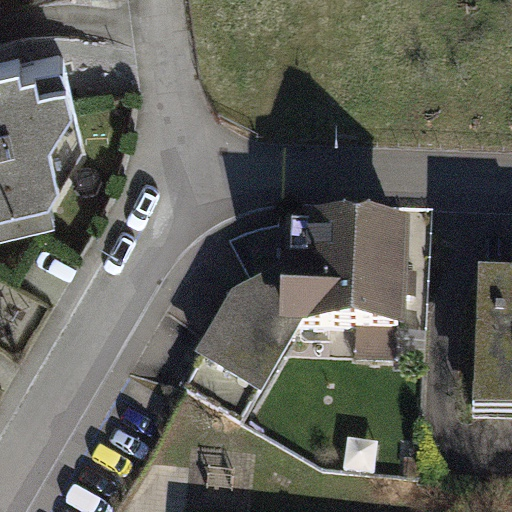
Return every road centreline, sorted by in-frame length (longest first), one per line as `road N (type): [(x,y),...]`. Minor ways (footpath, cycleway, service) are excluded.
road 1 (residential): [(0,498),(190,170)]
road 2 (residential): [(190,170),(511,190)]
road 3 (residential): [(190,170),(168,0)]
